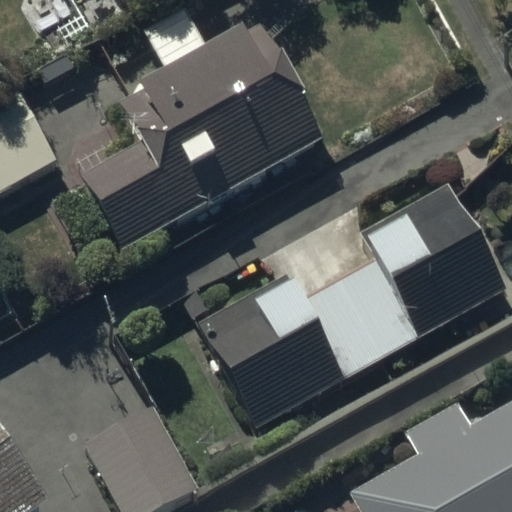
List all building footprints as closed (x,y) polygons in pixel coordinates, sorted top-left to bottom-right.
[(296,104),(263,43),(123,120),(139,149),(75,184),(113,253),(299,151),(279,114),(296,104)] [(0,194),(49,168),(13,103),(0,109),(0,194)] [(500,298),(443,195),(359,242),(375,271),(334,293),(375,367),(500,298)] [(375,367),(334,293),(294,315),(279,288),(196,333),(252,434),(375,367)] [(172,511),(198,498),(153,418),(86,455),(117,511),(172,511)] [(511,511),(511,425),(471,448),(457,423),(413,447),(427,472),(358,510),(359,511),(511,511)] [(0,511),(40,511),(0,453),(0,511)]
